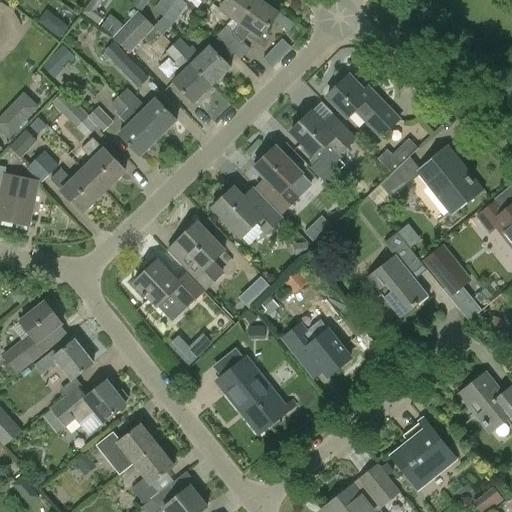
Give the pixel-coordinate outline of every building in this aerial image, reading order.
[(92,0),(83,12),(99,24),(104,18),(95,12),(104,0),(92,0)] [(141,11),(148,0),(134,0),(132,4),(141,11)] [(179,0),(161,0),(154,10),(172,24),(186,5),(179,0)] [(239,25),(234,33),(227,26),(216,37),(226,48),(236,38),(233,35),(240,25),(257,0),(226,0),(219,11),(239,25)] [(279,14),(258,0),(257,0),(240,25),(233,35),(236,38),(226,48),(239,61),(251,51),(243,42),(250,32),(261,40),(279,14)] [(62,37),(69,26),(46,10),(38,22),(62,37)] [(153,25),(142,15),(141,15),(138,12),(113,38),(130,54),(154,28),(152,26),(153,25)] [(273,67),(293,49),(284,38),(263,56),(273,67)] [(180,39),(173,46),(212,87),(231,69),(210,47),(200,56),(192,47),(189,49),(180,39)] [(72,53),(71,53),(63,44),(52,54),(58,59),(66,59),(72,53)] [(148,80),(113,44),(100,56),(106,62),(110,59),(139,88),(148,80)] [(212,87),(173,46),(166,53),(175,63),(174,64),(183,73),(172,84),(193,105),(212,87)] [(355,111),(381,138),(399,120),(381,103),(377,107),(348,77),(326,98),(347,119),(355,111)] [(24,91),(0,116),(0,128),(11,139),(41,106),(24,91)] [(156,100),(144,111),(135,101),(126,92),(119,99),(159,139),(177,122),(156,100)] [(51,103),(86,138),(96,128),(85,117),(87,116),(79,107),(77,109),(61,94),(51,103)] [(159,139),(119,99),(111,107),(115,112),(114,114),(119,119),(127,127),(118,136),(139,158),(159,139)] [(113,123),(99,108),(89,118),(103,133),(113,123)] [(325,148),(336,159),(355,140),(332,117),(323,125),(311,112),(290,133),(314,158),(325,148)] [(21,159),(37,141),(26,131),(10,148),(21,159)] [(126,173),(104,150),(92,139),(82,150),(92,161),(82,171),(104,193),(126,173)] [(448,146),(418,170),(409,158),(369,197),(376,205),(388,195),(390,198),(418,176),(450,217),(480,193),(458,165),(461,163),(448,146)] [(254,163),(257,166),(253,169),(265,181),(256,189),(282,215),(299,198),(312,186),(275,148),(270,152),(268,149),(254,163)] [(58,167),(44,152),(26,169),(41,184),(58,167)] [(36,182),(5,176),(6,169),(0,167),(0,189),(1,189),(0,191),(0,197),(4,199),(0,217),(0,221),(29,228),(36,193),(34,192),(36,182)] [(82,171),(72,181),(61,170),(50,181),(60,192),(82,215),(104,193),(82,171)] [(282,220),(253,191),(245,200),(233,188),(212,209),(241,240),(256,226),(266,236),(282,220)] [(511,205),(504,212),(496,202),(477,217),(489,233),(496,228),(511,249),(511,205)] [(224,273),(214,263),(225,252),(197,223),(167,252),(195,281),(205,292),(224,273)] [(384,244),(394,257),(366,279),(400,320),(428,297),(415,280),(426,271),(397,233),(384,244)] [(309,254),(308,244),(294,244),(294,257),(309,254)] [(422,262),(451,298),(472,280),(443,245),(422,262)] [(172,294),(187,309),(204,293),(185,274),(177,282),(157,261),(133,285),(157,309),(172,294)] [(19,323),(29,335),(1,357),(16,376),(44,355),(37,345),(62,325),(45,303),(19,323)] [(346,346),(361,333),(349,319),(334,331),(346,346)] [(328,331),(316,340),(309,331),(308,333),(300,323),(280,339),(313,380),(323,373),(327,379),(351,360),(328,331)] [(75,341),(58,354),(54,350),(33,365),(41,376),(57,364),(71,382),(93,365),(75,341)] [(286,410),(247,361),(218,385),(257,433),(286,410)] [(511,386),(501,395),(484,375),(459,395),(490,433),(505,422),(511,429),(511,428),(511,386)] [(106,381),(86,398),(78,387),(50,410),(65,429),(75,421),(80,427),(96,415),(103,424),(126,406),(124,403),(128,401),(128,398),(122,390),(119,390),(115,392),(106,381)] [(21,431),(0,408),(0,442),(4,447),(21,431)] [(141,425),(117,444),(111,436),(97,446),(109,462),(119,475),(132,465),(133,466),(158,446),(141,425)] [(429,426),(390,457),(417,491),(456,460),(429,426)] [(133,466),(144,479),(131,490),(143,505),(156,495),(150,487),(174,467),(158,446),(133,466)] [(353,484),(354,485),(320,511),(376,511),(400,494),(377,464),(353,484)] [(190,487),(182,493),(174,483),(140,509),(143,511),(202,511),(207,508),(190,487)] [(493,488),(473,503),(478,511),(485,511),(502,500),(493,488)]
